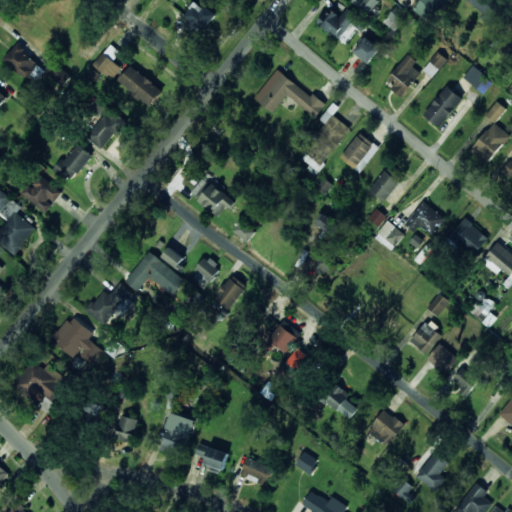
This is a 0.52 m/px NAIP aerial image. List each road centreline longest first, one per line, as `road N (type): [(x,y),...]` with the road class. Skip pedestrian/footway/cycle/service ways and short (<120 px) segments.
road 1 (residential): [(511,478),(140,176)]
road 2 (tertiary): [(0,349),(282,0)]
road 3 (residential): [(511,219),(267,19)]
road 4 (residential): [(237,511),(162,483),(32,455)]
road 5 (residential): [(213,86),(109,0)]
